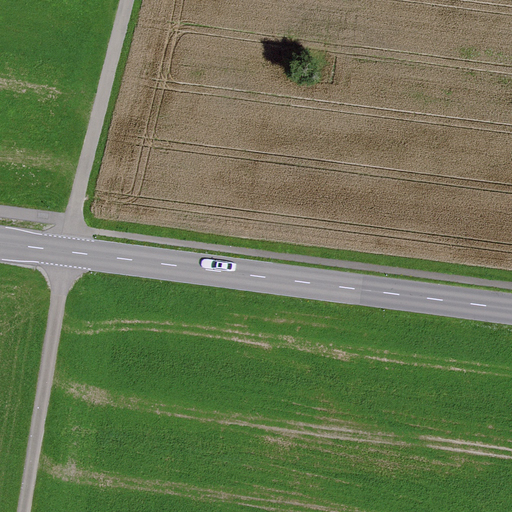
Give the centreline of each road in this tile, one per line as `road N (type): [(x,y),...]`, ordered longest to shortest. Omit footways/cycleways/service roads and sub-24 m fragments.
road 1 (secondary): [(511,307),(0,240)]
road 2 (unknown): [(0,46),(109,66),(149,89),(184,141),(190,243)]
road 3 (track): [(66,249),(125,0)]
